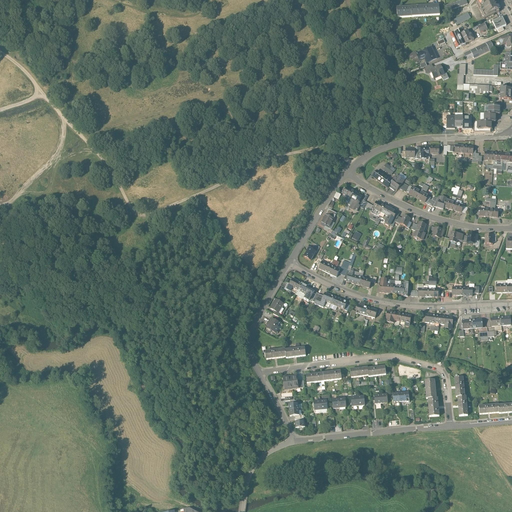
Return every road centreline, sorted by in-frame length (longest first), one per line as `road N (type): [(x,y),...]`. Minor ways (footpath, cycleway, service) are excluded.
road 1 (track): [(0,51),(107,158),(133,211),(147,214),(306,149),(347,114),(363,54),(346,0)]
road 2 (residential): [(449,427),(447,380),(435,367),(388,356),(258,372)]
road 3 (residential): [(511,303),(370,300),(288,263)]
road 4 (residential): [(346,172),(441,221),(511,230)]
road 5 (residential): [(346,172),(414,139),(511,132)]
road 6 (residential): [(449,427),(295,442)]
road 7 (track): [(61,115),(48,188),(0,209)]
road 8 (residential): [(258,372),(251,333),(288,263)]
